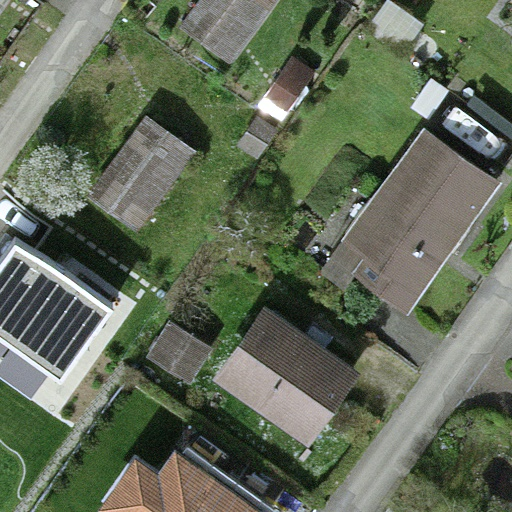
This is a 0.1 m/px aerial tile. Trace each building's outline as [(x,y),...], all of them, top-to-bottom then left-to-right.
[(200,0),(184,22),(228,55),(268,0),(200,0)] [(379,200),(351,237),(370,251),(359,267),(406,301),(494,179),(425,130),(376,197),(379,200)] [(94,191),(137,223),(179,166),(135,134),(94,191)] [(112,304),(14,236),(0,255),(0,335),(61,378),(112,304)] [(306,427),(347,369),(265,312),(225,369),(306,427)] [(184,374),(199,351),(169,332),(154,355),(184,374)] [(262,511),(176,451),(132,511),(262,511)]
